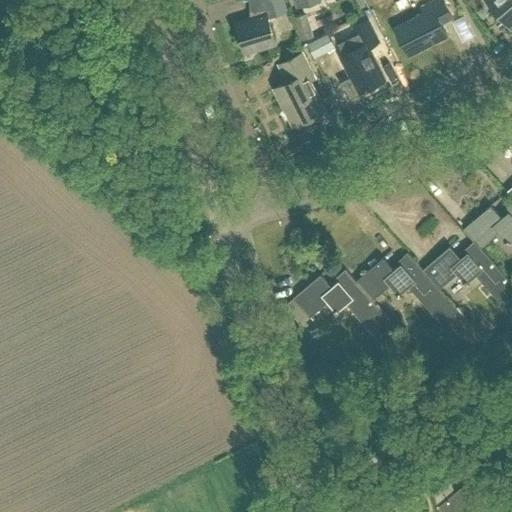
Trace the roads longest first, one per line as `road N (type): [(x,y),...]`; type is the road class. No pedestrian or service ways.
road 1 (track): [(250,317),(0,69)]
road 2 (unclassified): [(305,511),(220,223)]
road 3 (residential): [(275,205),(491,144),(511,126)]
road 4 (unclassified): [(220,223),(154,0)]
road 5 (residential): [(275,205),(194,0)]
